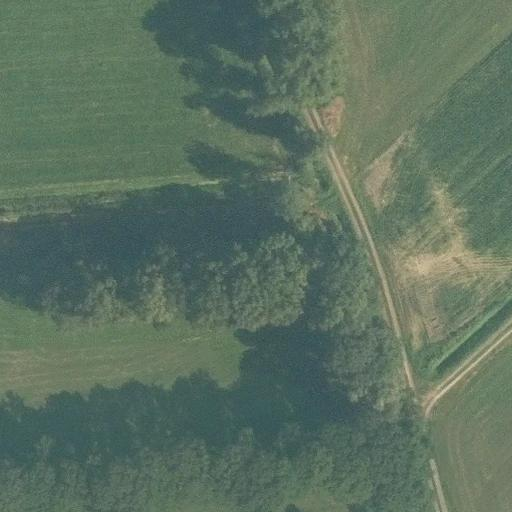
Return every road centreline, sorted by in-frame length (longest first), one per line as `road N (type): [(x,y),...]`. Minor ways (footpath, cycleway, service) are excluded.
road 1 (track): [(405,403),(375,262),(284,60),(280,0)]
road 2 (track): [(433,511),(405,403),(511,310)]
